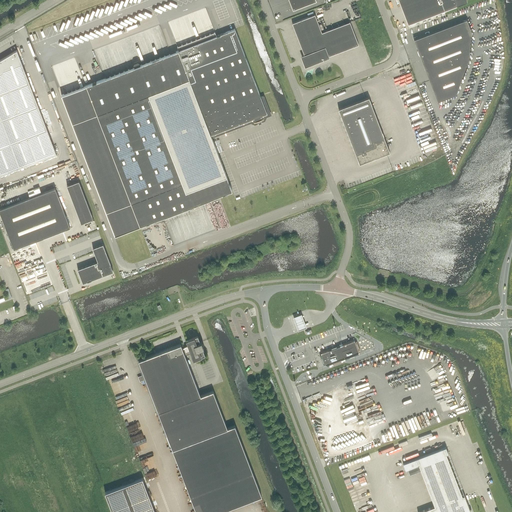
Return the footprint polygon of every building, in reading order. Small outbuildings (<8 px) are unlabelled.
[(288,0),(293,10),(316,1),(315,0),(288,0)] [(399,0),(408,25),(467,2),(466,0),(399,0)] [(315,14),(292,23),(304,55),(303,55),(301,56),(305,67),(308,65),(329,57),(329,56),(359,44),(350,22),(322,32),(315,14)] [(470,28),(466,19),(414,39),(438,101),(456,94),(462,78),(463,78),(468,65),(467,65),(470,58),(470,51),(471,51),(472,37),(471,37),(471,28),(470,28)] [(135,67),(61,95),(115,236),(155,220),(161,218),(188,208),(189,209),(190,210),(194,209),(194,207),(194,205),(212,199),(217,197),(232,191),(212,138),(211,135),(253,119),(254,121),(263,118),(262,115),(267,113),(261,96),(235,29),(217,36),(215,32),(177,47),(179,50),(176,51),(170,53),(140,65),(139,62),(138,62),(134,63),(134,64),(135,67)] [(0,173),(56,153),(17,50),(0,60),(0,173)] [(359,163),(386,153),(390,152),(369,97),(338,109),(359,163)] [(91,219),(79,180),(67,184),(79,223),(91,219)] [(0,212),(14,249),(70,227),(55,188),(0,208),(0,212)] [(98,262),(78,269),(83,283),(113,271),(103,244),(93,248),(98,262)] [(301,315),(292,318),(297,331),(305,328),(301,315)] [(144,374),(138,377),(140,382),(146,379),(172,447),(196,511),(218,511),(262,496),(235,425),(227,428),(213,391),(201,396),(185,355),(192,352),(194,357),(198,356),(198,357),(205,355),(203,348),(204,348),(201,341),(200,342),(198,335),(191,338),(192,339),(188,341),(190,346),(188,347),(185,348),(183,348),(181,344),(143,359),(139,360),(144,374)] [(344,358),(358,353),(359,353),(359,351),(355,340),(322,353),(321,353),(321,355),(326,366),(329,364),(330,365),(332,364),(332,363),(341,360),(341,361),(345,360),(344,358)] [(462,496),(446,454),(448,453),(446,447),(403,463),(405,470),(408,469),(410,474),(421,470),(435,506),(419,511),(470,511),(464,495),(462,496)] [(343,477),(355,472),(353,466),(341,471),(343,477)] [(112,511),(155,511),(142,478),(105,492),(112,511)]
